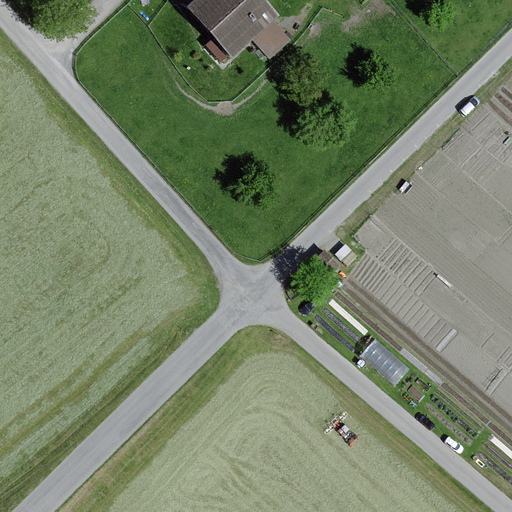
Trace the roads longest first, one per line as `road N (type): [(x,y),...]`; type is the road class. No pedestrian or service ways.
road 1 (unclassified): [(253,296),(0,5)]
road 2 (unclassified): [(253,296),(511,52)]
road 3 (unclassified): [(253,296),(511,511)]
road 4 (unclassified): [(48,511),(253,296)]
